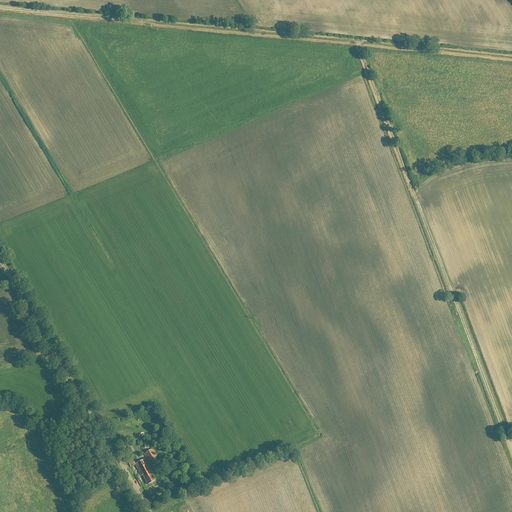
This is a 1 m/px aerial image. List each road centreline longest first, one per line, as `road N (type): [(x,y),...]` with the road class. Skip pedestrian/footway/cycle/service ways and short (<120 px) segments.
road 1 (track): [(0,9),(511,58)]
road 2 (track): [(358,44),(511,449)]
road 3 (unclassified): [(146,511),(0,261)]
